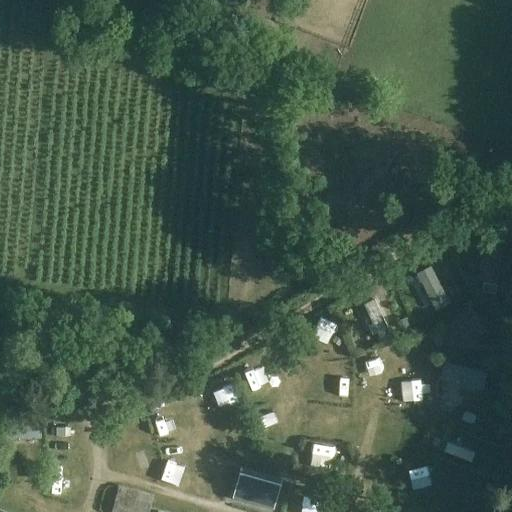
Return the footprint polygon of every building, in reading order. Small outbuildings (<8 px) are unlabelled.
[(499,237),(482,236),(478,280),(495,281),(499,237)] [(495,295),(497,285),(484,283),(482,292),(495,295)] [(450,288),(454,295),(462,291),(458,284),(450,288)] [(372,298),(361,303),(377,339),(388,334),(372,298)] [(451,344),(483,321),(472,307),(441,331),(451,344)] [(315,321),(326,340),(346,329),(335,310),(315,321)] [(406,318),(397,321),(400,329),(409,326),(406,318)] [(446,341),(439,332),(431,338),(438,347),(446,341)] [(342,342),(336,337),(332,341),(339,346),(342,342)] [(243,359),(248,378),(267,373),(262,354),(243,359)] [(345,378),(344,363),(321,364),(322,379),(345,378)] [(442,378),(477,392),(482,379),(447,365),(442,378)] [(414,380),(378,374),(376,386),(412,392),(414,380)] [(220,393),(224,409),(245,403),(240,387),(220,393)] [(0,423),(0,440),(41,438),(40,421),(0,423)] [(294,438),(291,425),(269,430),(272,443),(294,438)] [(440,440),(434,438),(431,446),(438,448),(440,440)] [(442,452),(468,462),(472,452),(446,442),(442,452)] [(318,444),(319,463),(340,462),(340,443),(318,444)] [(159,445),(139,446),(140,463),(160,462),(159,445)] [(437,486),(441,472),(416,465),(412,479),(437,486)] [(242,469),(234,497),(272,508),(280,480),(242,469)] [(41,470),(28,470),(28,479),(41,479),(41,470)] [(107,511),(146,511),(151,495),(115,485),(107,511)]
